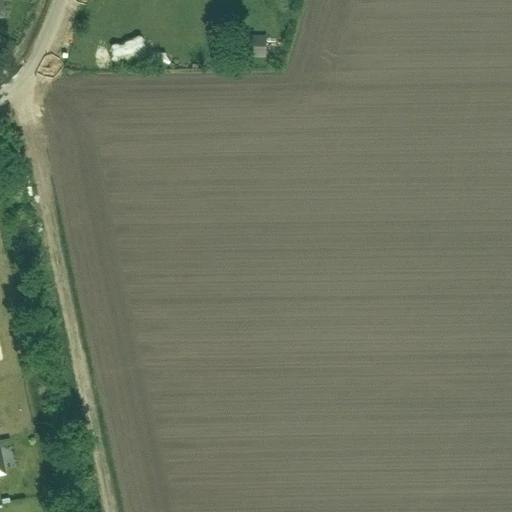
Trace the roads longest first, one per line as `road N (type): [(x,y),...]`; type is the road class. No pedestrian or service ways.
road 1 (track): [(30,90),(115,511)]
road 2 (residential): [(0,100),(30,90),(63,0)]
